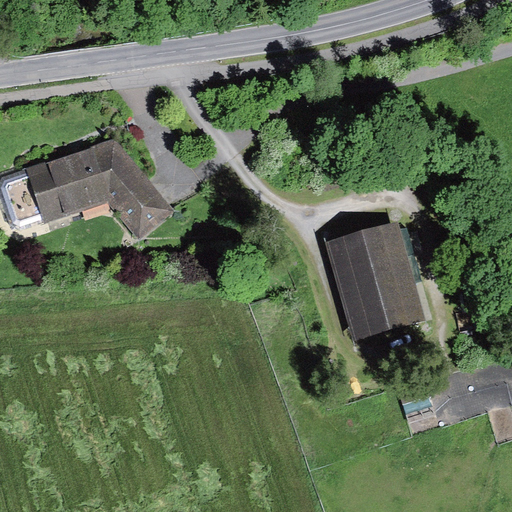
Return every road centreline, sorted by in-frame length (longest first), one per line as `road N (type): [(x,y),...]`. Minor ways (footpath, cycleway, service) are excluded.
road 1 (tertiary): [(0,77),(322,30),(426,0)]
road 2 (track): [(216,135),(248,133),(309,96),(511,48)]
